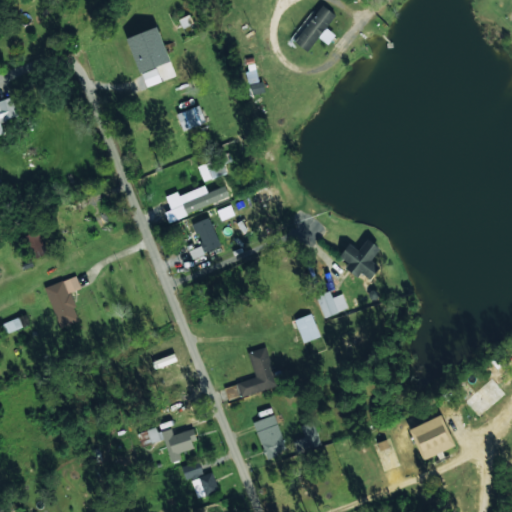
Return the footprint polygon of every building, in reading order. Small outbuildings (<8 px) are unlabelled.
[(334,35),(325,28),(336,15),(322,5),(294,41),(307,52),(318,37),(327,44),(334,35)] [(170,61),(157,26),(127,38),(145,87),(160,81),(155,67),(170,61)] [(0,122),(18,116),(12,98),(0,101),(0,135),(4,134),(0,122)] [(176,114),(183,131),(205,122),(199,105),(176,114)] [(198,166),(202,181),(225,173),(220,158),(198,166)] [(168,221),(229,198),(225,185),(207,192),(204,185),(178,195),(177,192),(165,196),(170,209),(164,211),(168,221)] [(219,247),(210,217),(193,223),(200,245),(190,249),(192,256),(219,247)] [(47,253),(38,230),(23,236),(32,259),(47,253)] [(379,247),(366,238),(358,250),(348,243),(339,256),(348,262),(344,268),(357,277),(360,273),(370,280),(379,267),(370,261),(379,247)] [(59,328),(79,321),(69,292),(81,288),(76,275),(45,287),(59,328)] [(332,297),(330,291),(316,295),(322,317),(347,309),(342,294),(332,297)] [(294,320),(303,343),(320,336),(310,313),(294,320)] [(29,324),(26,315),(2,324),(5,333),(29,324)] [(248,351),(255,377),(236,382),(240,396),(277,386),(266,347),(248,351)] [(286,449),(273,414),(252,422),(265,457),(286,449)] [(409,429),(423,460),(455,445),(441,414),(409,429)] [(300,425),(304,437),(293,441),(297,453),(320,445),(312,421),(300,425)] [(146,445),(161,441),(158,427),(142,431),(146,445)] [(170,463),(180,460),(179,452),(196,448),(191,429),(172,434),(171,428),(162,431),(170,463)] [(203,473),(198,461),(181,468),(186,480),(203,473)] [(218,489),(212,472),(191,480),(197,497),(218,489)]
